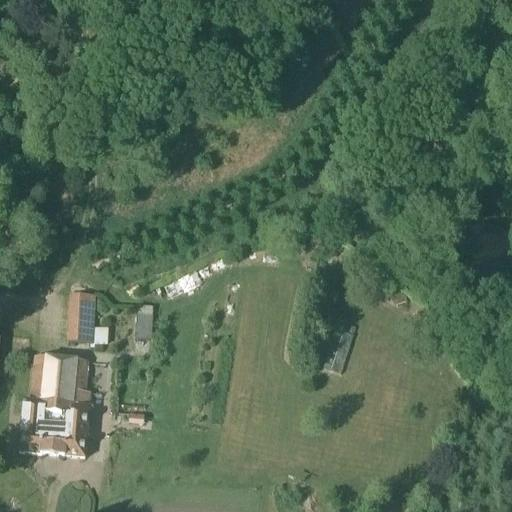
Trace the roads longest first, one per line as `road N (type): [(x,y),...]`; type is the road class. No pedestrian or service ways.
road 1 (track): [(57,278),(154,245),(298,179),(330,130)]
road 2 (track): [(403,0),(330,130)]
